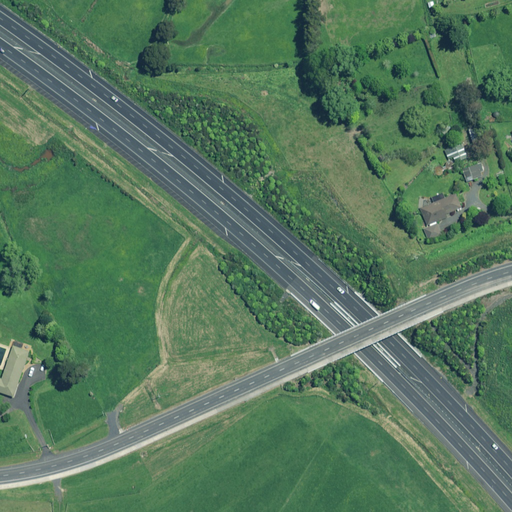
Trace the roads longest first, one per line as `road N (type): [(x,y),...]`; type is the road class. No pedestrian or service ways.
road 1 (motorway): [(0,17),(355,306),(511,473)]
road 2 (motorway): [(511,505),(416,401),(211,211),(0,50)]
road 3 (unclassified): [(323,351),(79,459),(0,475)]
